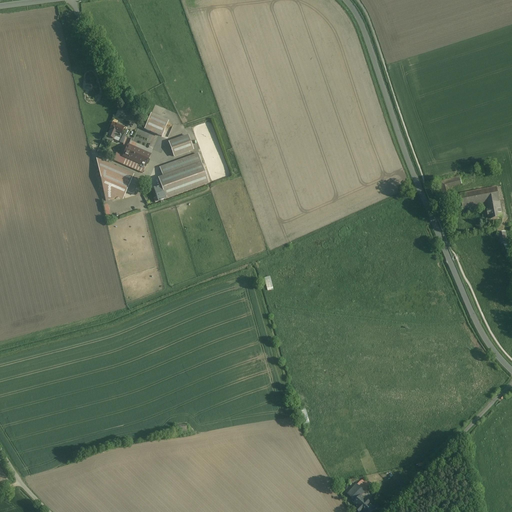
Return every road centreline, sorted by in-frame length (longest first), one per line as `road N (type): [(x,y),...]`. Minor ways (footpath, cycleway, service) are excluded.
road 1 (tertiary): [(346,0),(477,326),(511,369)]
road 2 (unclassified): [(511,382),(389,511)]
